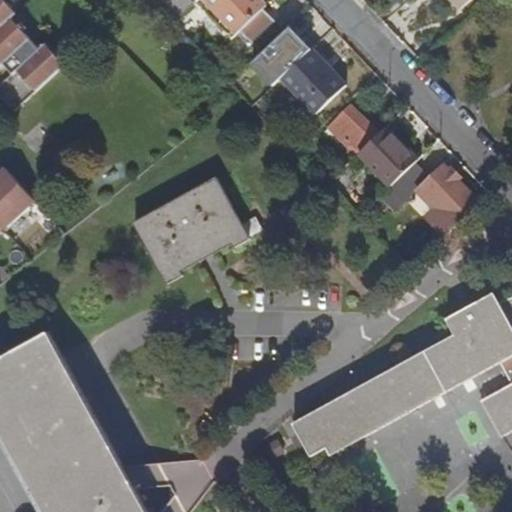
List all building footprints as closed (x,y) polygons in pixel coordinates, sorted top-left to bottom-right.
[(0,0),(0,68),(6,63),(15,55),(24,65),(15,73),(0,86),(0,93),(16,112),(66,66),(46,44),(41,49),(24,31),(28,28),(22,22),(18,25),(12,18),(17,13),(4,0),(0,0)] [(175,26),(194,8),(187,0),(177,0),(163,14),(175,26)] [(201,0),(197,5),(232,41),(242,32),(253,44),(275,22),(264,10),(267,8),(259,0),(201,0)] [(449,0),(460,12),(474,0),(449,0)] [(286,51),(279,44),(235,84),(248,97),(259,87),(251,78),(254,75),(262,84),(285,63),(279,57),(286,51)] [(317,116),(347,88),(312,51),(283,79),(317,116)] [(15,55),(6,63),(15,73),(24,65),(15,55)] [(361,154),(381,135),(354,107),(331,129),(336,134),(345,143),(358,157),(361,154)] [(333,137),(336,134),(331,129),(328,132),(333,137)] [(392,188),(416,165),(419,162),(387,129),(381,135),(361,154),(392,188)] [(345,169),(358,157),(345,143),(339,148),(344,153),(337,160),(345,169)] [(327,187),(345,169),(337,160),(333,157),(315,174),(327,187)] [(458,183),(461,180),(453,171),(450,174),(444,169),(431,181),(416,165),(392,188),(390,190),(381,198),(397,214),(418,194),(422,190),(444,211),(439,215),(431,224),(445,239),(480,206),(458,183)] [(37,202),(5,167),(0,172),(0,231),(3,229),(5,231),(37,202)] [(219,179),(137,223),(170,285),(186,276),(184,272),(181,267),(232,239),(235,244),(237,247),(252,239),(219,179)] [(422,190),(418,194),(439,215),(444,211),(422,190)] [(232,239),(181,267),(184,272),(235,244),(232,239)] [(511,305),(504,310),(495,295),(447,320),(455,336),(293,425),(312,459),(327,451),(331,457),(500,364),(511,386),(481,402),(501,438),(511,432),(511,305)] [(148,511),(51,333),(0,360),(0,425),(47,511),(148,511)]
